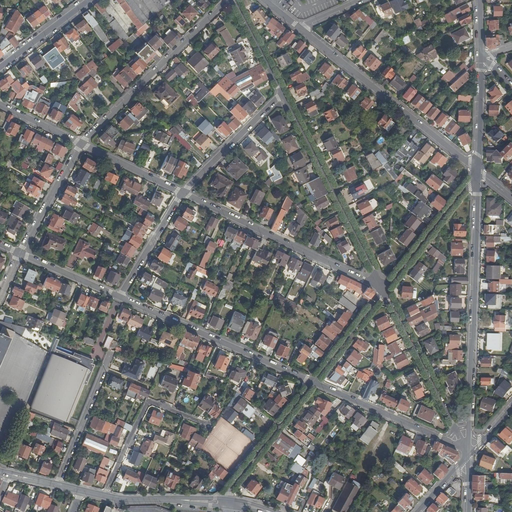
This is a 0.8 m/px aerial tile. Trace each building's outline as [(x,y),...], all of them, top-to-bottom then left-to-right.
[(134,28),(136,31),(143,26),(135,15),(123,0),(115,0),(136,27),(134,28)] [(143,26),(145,23),(148,21),(138,7),(132,0),(123,0),(135,15),(143,26)] [(159,11),(152,0),(143,0),(154,16),(159,11)] [(152,0),(159,11),(167,4),(172,1),(171,0),(152,0)] [(204,0),(197,0),(199,2),(197,4),(199,6),(199,7),(199,8),(200,7),(203,10),(209,4),(204,0)] [(408,8),(405,1),(402,2),(401,0),(393,0),(390,2),(395,13),(399,11),(408,8)] [(105,10),(99,2),(94,6),(106,22),(109,25),(113,22),(114,20),(111,17),(110,18),(104,10),(105,10)] [(392,13),(387,3),(380,6),(380,5),(376,7),(377,8),(376,8),(379,16),(381,19),(385,17),(385,16),(392,13)] [(470,11),(467,4),(457,9),(448,13),(444,15),(448,23),(457,19),(455,16),(461,13),(462,15),(470,11)] [(189,21),(198,12),(193,7),(190,5),(182,13),(189,21)] [(44,19),(50,14),(44,6),(38,11),(44,19)] [(266,17),(259,8),(252,13),(261,24),(264,22),(265,21),(267,19),(266,17)] [(23,20),(23,19),(16,10),(14,13),(4,29),(6,29),(7,28),(10,31),(9,33),(12,35),(14,35),(22,21),(23,20)] [(374,21),(359,10),(350,16),(353,21),(359,16),(362,21),(365,19),(370,25),(374,21)] [(38,23),(44,19),(38,11),(32,15),(38,23)] [(89,17),(85,12),(82,15),(95,32),(104,43),(108,40),(99,27),(91,16),(89,17)] [(457,19),(461,27),(465,24),(470,22),(469,20),(469,19),(467,14),(457,19)] [(32,28),(38,23),(32,15),(26,20),(32,28)] [(181,27),(186,23),(179,16),(175,19),(179,23),(178,24),(181,27)] [(269,32),(276,23),(271,19),(268,17),(267,19),(265,21),(264,22),(267,25),(266,26),(264,28),(269,32)] [(498,18),(493,18),(493,21),(489,21),(489,25),(489,30),(498,29),(498,18)] [(419,19),(414,21),(417,28),(420,27),(422,26),(421,22),(419,19)] [(83,20),(79,23),(85,31),(86,30),(85,29),(88,26),(83,20)] [(119,27),(114,20),(113,22),(109,25),(119,39),(122,43),(124,42),(128,38),(119,27)] [(85,31),(79,23),(75,26),(80,33),(83,31),(84,32),(85,31)] [(136,31),(134,33),(138,36),(149,27),(145,23),(143,26),(136,31)] [(277,38),(279,36),(284,29),(276,23),(269,32),(274,36),(275,39),(277,38)] [(234,42),(223,24),(215,29),(218,34),(220,33),(229,47),(243,39),(242,37),(238,38),(237,41),(234,42)] [(340,31),(333,25),(326,34),(333,40),(340,31)] [(64,34),(71,43),(74,41),(75,42),(80,38),(73,28),(64,34)] [(469,38),(464,28),(452,34),(457,44),(469,38)] [(396,39),(383,29),(374,40),(378,43),(382,39),(383,40),(387,34),(394,40),(395,39),(396,39)] [(163,42),(170,49),(182,37),(180,35),(178,37),(176,34),(175,35),(172,32),(163,41),(163,42)] [(286,46),(294,37),(288,32),(282,39),(281,38),(279,40),(276,43),(276,44),(280,47),(281,47),(283,44),(286,46)] [(341,32),(334,41),(343,48),(348,41),(343,38),(345,35),(341,32)] [(13,48),(18,44),(16,42),(12,37),(14,35),(12,35),(9,33),(8,33),(9,34),(7,36),(6,36),(5,38),(8,42),(9,43),(12,46),(13,48)] [(146,44),(153,51),(163,42),(163,41),(156,34),(146,44)] [(405,44),(411,41),(407,34),(401,38),(405,44)] [(495,47),(500,45),(499,38),(499,35),(496,35),(496,40),(496,41),(494,41),(494,38),(491,38),(491,35),(485,36),(485,47),(489,49),(494,47),(494,44),(495,44),(495,47)] [(62,37),(53,44),(59,53),(68,45),(68,44),(62,37)] [(134,53),(139,48),(129,38),(128,38),(124,42),(134,53)] [(237,49),(243,46),(244,49),(251,46),(247,38),(243,39),(235,44),(237,49)] [(113,51),(115,49),(122,43),(119,39),(107,48),(111,53),(113,51)] [(8,49),(10,47),(8,44),(9,43),(8,42),(7,43),(6,41),(0,45),(0,50),(6,47),(8,49)] [(291,47),(300,54),(306,46),(299,41),(297,44),(295,42),(291,47)] [(210,59),(219,50),(212,43),(203,52),(210,59)] [(233,55),(232,52),(237,49),(235,44),(229,47),(224,50),(228,57),(231,56),(233,55)] [(431,58),(432,57),(435,55),(436,55),(430,45),(423,50),(420,52),(421,53),(418,55),(421,59),(423,61),(425,60),(426,61),(431,58)] [(231,56),(236,65),(247,60),(243,53),(245,51),(244,49),(243,46),(237,49),(232,52),(233,55),(231,56)] [(359,59),(365,51),(359,47),(357,49),(356,49),(352,54),(355,56),(359,59)] [(143,52),(139,48),(134,53),(138,56),(143,52)] [(42,58),(45,62),(52,70),(64,60),(54,49),(42,58)] [(113,51),(121,58),(123,57),(115,49),(113,51)] [(307,52),(304,50),(296,60),(299,64),(302,60),(308,65),(314,58),(307,52)] [(146,64),(150,59),(143,52),(138,56),(140,58),(146,64)] [(207,62),(198,53),(192,59),(187,63),(197,73),(207,62)] [(421,60),(412,53),(410,55),(419,62),(421,60)] [(42,58),(40,54),(30,62),(35,68),(38,65),(39,66),(45,62),(42,58)] [(277,58),(282,67),(286,65),(286,66),(287,65),(291,62),(286,54),(277,58)] [(380,63),(370,55),(364,63),(374,71),(380,63)] [(24,58),(22,60),(25,65),(19,70),(24,76),(32,70),(27,64),(28,63),(24,58)] [(127,65),(136,75),(146,65),(146,64),(140,58),(135,63),(132,60),(127,65)] [(90,71),(93,69),(96,66),(92,61),(86,65),(90,71)] [(93,69),(96,73),(104,66),(101,62),(100,63),(96,66),(93,69)] [(178,75),(180,77),(183,74),(185,75),(186,73),(185,72),(187,70),(180,63),(173,70),(178,75)] [(318,71),(328,79),(330,76),(331,76),(334,73),(332,72),(333,70),(324,63),(318,71)] [(234,85),(239,89),(242,92),(248,89),(268,79),(264,72),(262,73),(260,68),(262,67),(260,64),(238,76),(230,80),(234,85)] [(79,80),(81,78),(90,71),(86,65),(85,66),(75,74),(79,80)] [(130,70),(126,66),(114,77),(123,87),(125,86),(119,81),(122,78),(122,77),(130,70)] [(386,76),(388,77),(389,79),(393,74),(390,71),(391,70),(387,67),(381,74),(385,78),(386,76)] [(92,79),(97,73),(96,73),(93,69),(90,71),(81,78),(83,80),(84,80),(86,82),(79,89),(86,96),(97,84),(92,79)] [(119,81),(125,86),(128,83),(135,76),(130,70),(122,77),(122,78),(119,81)] [(165,78),(169,83),(178,75),(173,70),(165,78)] [(299,84),(310,78),(306,73),(301,75),(299,71),(290,76),(292,80),(296,78),(299,84)] [(445,88),(446,89),(448,91),(450,88),(454,92),(470,77),(465,72),(457,79),(451,84),(449,82),(447,85),(445,88)] [(408,80),(411,83),(416,77),(413,74),(408,80)] [(43,84),(47,83),(49,83),(43,75),(40,78),(43,84)] [(347,82),(337,75),(332,82),(339,88),(340,87),(342,89),(347,82)] [(457,79),(454,75),(453,75),(447,80),(449,82),(451,84),(457,79)] [(10,76),(6,79),(10,85),(14,82),(10,76)] [(225,76),(217,84),(223,89),(225,91),(227,93),(234,85),(230,80),(225,76)] [(402,88),(405,84),(404,83),(403,83),(395,76),(389,84),(397,90),(400,86),(402,88)] [(388,77),(381,86),(384,88),(391,80),(389,79),(388,77)] [(442,77),(440,80),(447,85),(449,82),(447,80),(442,77)] [(3,91),(8,94),(12,87),(10,85),(6,79),(5,78),(0,81),(0,87),(3,91)] [(14,82),(10,85),(12,87),(16,93),(17,94),(18,94),(20,86),(16,81),(14,82)] [(28,85),(26,82),(20,86),(18,94),(24,96),(27,89),(29,86),(28,85)] [(322,92),(323,93),(329,85),(326,82),(321,88),(323,89),(321,91),(322,92)] [(165,83),(160,87),(161,87),(158,90),(157,89),(153,93),(158,99),(161,96),(163,98),(169,104),(178,96),(165,83)] [(212,94),(215,97),(223,89),(217,84),(209,91),(212,94)] [(297,93),(299,96),(301,95),(303,94),(306,92),(305,89),(303,84),(294,88),(297,93)] [(22,104),(34,110),(45,88),(40,86),(39,88),(32,85),(29,85),(29,86),(27,89),(30,90),(26,99),(23,98),(22,100),(23,100),(22,104)] [(192,106),(193,107),(201,100),(204,97),(209,91),(203,85),(200,88),(203,91),(198,96),(198,95),(195,97),(191,94),(185,99),(192,106)] [(227,93),(231,97),(239,89),(234,85),(227,93)] [(346,93),(353,99),(360,91),(352,85),(346,93)] [(409,100),(416,91),(414,89),(414,88),(411,86),(403,96),(409,100)] [(503,96),(497,88),(491,93),(494,97),(491,100),(494,103),(503,96)] [(68,105),(75,112),(78,109),(74,105),(79,97),(81,95),(75,89),(74,92),(76,93),(71,99),(69,102),(68,105)] [(242,92),(247,97),(251,93),(248,89),(242,92)] [(225,91),(223,93),(229,99),(231,97),(227,93),(225,91)] [(254,95),(251,93),(247,97),(258,107),(264,101),(257,94),(256,93),(254,95)] [(424,99),(418,95),(412,103),(417,107),(424,99)] [(245,97),(239,103),(242,106),(248,100),(245,97)] [(359,105),(366,110),(372,102),(368,99),(368,100),(365,97),(359,105)] [(69,102),(62,98),(59,104),(66,108),(68,105),(69,102)] [(242,108),(249,115),(256,108),(249,101),(242,108)] [(431,105),(425,101),(419,108),(424,113),(431,105)] [(61,114),(63,114),(66,108),(59,104),(55,102),(51,109),(52,110),(49,117),(58,121),(61,114)] [(311,118),(319,114),(313,102),(304,106),(311,118)] [(46,113),(48,114),(51,109),(48,108),(48,107),(40,103),(36,111),(40,113),(41,113),(45,115),(46,113)] [(136,116),(135,118),(136,119),(139,122),(149,111),(145,107),(144,109),(138,103),(130,110),(136,116)] [(237,104),(233,108),(235,110),(237,112),(241,108),(242,108),(237,104)] [(501,106),(496,106),(491,106),(491,116),(500,116),(501,106)] [(432,119),(438,111),(433,107),(426,114),(432,119)] [(247,115),(247,114),(241,108),(237,112),(235,114),(241,120),(244,117),(246,119),(248,116),(247,115)] [(334,112),(332,108),(324,113),(328,121),(338,116),(336,111),(334,112)] [(137,126),(140,123),(139,122),(136,119),(135,119),(127,111),(124,114),(126,116),(118,124),(124,130),(133,122),(137,126)] [(468,111),(458,111),(458,121),(468,121),(468,111)] [(441,126),(447,118),(441,114),(435,121),(441,126)] [(10,122),(13,116),(9,115),(3,127),(7,128),(10,122)] [(65,125),(73,131),(77,125),(78,126),(78,127),(81,123),(72,115),(65,125)] [(380,125),(387,131),(394,123),(390,120),(386,117),(384,115),(377,123),(380,125)] [(233,116),(230,118),(233,120),(230,123),(228,125),(233,130),(240,123),(233,116)] [(279,133),(288,129),(282,117),(279,116),(272,120),(277,130),(278,130),(279,133)] [(448,118),(441,126),(453,135),(459,128),(451,121),(452,119),(450,116),(448,118)] [(216,130),(206,120),(198,129),(203,133),(206,137),(209,134),(210,134),(212,134),(213,133),(216,130)] [(19,126),(10,122),(7,128),(7,130),(6,132),(11,134),(14,136),(19,126)] [(226,136),(231,130),(223,122),(216,129),(220,132),(221,131),(226,136)] [(172,123),(166,129),(169,131),(174,126),(172,123)] [(176,138),(184,147),(188,150),(191,147),(183,139),(179,135),(178,137),(177,136),(175,134),(176,133),(177,135),(180,132),(183,135),(186,132),(177,123),(174,126),(169,131),(172,135),(176,138)] [(398,130),(402,133),(406,128),(402,125),(398,130)] [(358,136),(359,137),(366,128),(363,126),(357,134),(358,136)] [(110,127),(104,133),(111,139),(117,133),(110,127)] [(269,132),(263,127),(256,134),(263,142),(271,135),(278,142),(279,137),(271,129),(269,132)] [(505,135),(499,128),(498,128),(494,132),(493,131),(489,135),(497,143),(505,135)] [(33,133),(24,129),(21,134),(23,135),(22,138),(29,142),(33,133)] [(155,139),(171,147),(176,138),(172,135),(171,137),(167,135),(168,132),(163,130),(162,132),(159,131),(158,131),(157,131),(156,132),(158,133),(155,139)] [(111,139),(104,133),(99,138),(103,142),(104,142),(107,144),(108,144),(109,145),(112,146),(115,143),(111,139)] [(195,141),(204,150),(212,142),(206,137),(203,133),(195,141)] [(470,141),(465,133),(458,137),(462,145),(470,141)] [(37,146),(41,137),(35,134),(28,149),(34,152),(37,146)] [(282,141),(289,154),(298,149),(291,136),(282,141)] [(43,148),(47,140),(41,137),(37,146),(43,148)] [(328,152),(338,147),(333,137),(323,142),(328,152)] [(52,146),(53,143),(47,140),(43,148),(49,151),(52,146)] [(118,146),(117,148),(131,154),(135,146),(131,144),(131,142),(130,141),(129,143),(121,140),(118,146)] [(412,146),(405,140),(397,150),(405,156),(407,154),(410,157),(417,148),(413,145),(412,146)] [(503,160),(505,157),(502,154),(489,141),(489,143),(493,147),(488,147),(488,156),(490,156),(490,161),(498,162),(498,163),(503,163),(503,160)] [(150,152),(152,145),(142,143),(141,150),(150,152)] [(244,149),(251,157),(252,156),(257,151),(258,150),(251,143),(244,149)] [(54,147),(52,146),(49,151),(44,163),(45,163),(59,171),(62,165),(52,160),(55,154),(62,158),(66,149),(56,144),(54,147)] [(419,152),(418,151),(413,158),(418,161),(419,160),(423,163),(434,150),(426,144),(419,152)] [(511,144),(502,154),(505,157),(509,161),(511,157),(511,144)] [(386,164),(388,162),(378,150),(375,148),(372,153),(380,163),(384,167),(386,164)] [(336,156),(337,158),(342,155),(338,149),(330,153),(333,158),(336,156)] [(257,151),(252,156),(258,162),(261,159),(263,160),(267,157),(261,150),(258,152),(257,151)] [(384,168),(384,167),(380,163),(372,153),(370,150),(364,153),(375,173),(384,168)] [(446,160),(437,152),(430,161),(433,164),(435,162),(441,166),(446,160)] [(300,169),(306,166),(299,153),(290,158),(295,168),(298,166),(300,169)] [(167,156),(160,169),(170,174),(177,161),(167,156)] [(236,158),(230,165),(233,168),(230,172),(236,179),(246,169),(238,161),(238,160),(236,158)] [(418,161),(413,158),(411,160),(421,167),(423,164),(423,163),(419,160),(418,161)] [(93,167),(95,163),(86,159),(82,166),(90,171),(93,167)] [(179,162),(173,174),(181,178),(182,175),(184,176),(188,166),(179,162)] [(282,177),(275,164),(271,169),(274,175),(270,178),(272,182),(282,177)] [(386,164),(384,167),(384,168),(395,181),(397,178),(386,164)] [(47,177),(52,169),(44,165),(42,168),(40,173),(47,177)] [(301,184),(311,179),(306,170),(308,169),(306,166),(300,169),(295,172),(301,184)] [(348,182),(357,177),(353,171),(351,168),(343,172),(344,175),(343,176),(344,179),(346,178),(348,182)] [(443,180),(448,184),(451,180),(452,181),(457,174),(451,170),(449,168),(447,169),(445,172),(444,174),(446,176),(443,180)] [(75,187),(81,190),(90,174),(81,169),(74,182),(77,183),(75,187)] [(413,176),(404,169),(397,178),(395,181),(397,183),(400,179),(404,175),(410,180),(413,176)] [(114,184),(118,177),(108,172),(104,179),(114,184)] [(215,194),(222,199),(232,184),(218,174),(212,184),(219,188),(215,194)] [(436,190),(442,182),(432,175),(426,183),(436,190)] [(30,184),(40,190),(44,183),(34,177),(30,184)] [(138,193),(141,186),(137,184),(138,183),(135,182),(134,182),(128,179),(127,178),(126,177),(125,177),(124,178),(123,179),(124,180),(125,181),(121,190),(125,192),(126,190),(137,195),(138,193)] [(317,199),(327,193),(319,177),(308,183),(317,199)] [(93,189),(96,191),(101,181),(97,179),(93,189)] [(36,197),(40,190),(30,184),(25,182),(21,190),(33,196),(34,195),(36,197)] [(355,187),(354,184),(348,187),(354,199),(364,194),(359,185),(355,187)] [(420,200),(425,205),(426,203),(425,202),(426,201),(423,199),(425,197),(417,191),(418,189),(414,186),(413,187),(409,184),(405,189),(411,194),(420,200)] [(68,186),(63,193),(64,194),(72,198),(76,192),(77,190),(73,187),(72,188),(68,186)] [(246,195),(236,189),(228,201),(234,205),(235,203),(240,206),(246,195)] [(250,201),(258,205),(264,194),(256,190),(250,201)] [(161,193),(156,191),(151,200),(150,202),(158,206),(162,197),(160,196),(161,193)] [(150,202),(151,200),(138,193),(137,195),(141,197),(141,199),(150,203),(150,202)] [(72,198),(64,194),(60,201),(68,205),(68,204),(73,206),(76,200),(75,200),(72,198)] [(147,209),(150,203),(141,199),(141,197),(137,195),(133,203),(146,211),(147,209)] [(431,205),(439,211),(446,202),(437,195),(431,203),(431,205)] [(292,201),(287,196),(281,208),(271,230),(275,232),(281,219),(283,220),(292,201)] [(319,208),(319,210),(328,205),(325,197),(316,201),(318,204),(315,205),(317,209),(319,208)] [(301,201),(299,202),(301,206),(309,202),(307,198),(305,199),(301,201)] [(361,199),(356,202),(362,215),(372,210),(371,209),(367,202),(367,200),(366,201),(363,202),(361,199)] [(373,199),(367,202),(371,209),(372,208),(373,209),(378,204),(373,199)] [(487,215),(501,215),(501,204),(495,204),(495,199),(488,199),(487,215)] [(427,213),(431,209),(425,205),(420,200),(411,212),(419,219),(424,214),(425,211),(427,213)] [(20,218),(21,219),(26,211),(28,207),(18,202),(12,213),(17,216),(20,218)] [(268,219),(272,210),(264,206),(260,215),(268,219)] [(300,216),(296,224),(295,224),(294,226),(290,234),(295,236),(300,226),(302,227),(308,216),(299,208),(298,208),(297,206),(294,213),(300,216)] [(143,216),(146,212),(137,207),(135,210),(139,212),(138,213),(143,216)] [(66,208),(62,215),(60,218),(62,218),(74,225),(76,220),(79,215),(66,208)] [(181,217),(190,222),(196,213),(186,208),(185,210),(185,211),(181,217)] [(279,210),(276,209),(270,221),(273,223),(279,210)] [(367,225),(369,229),(370,229),(376,226),(371,216),(374,215),(374,216),(378,214),(377,212),(373,214),(373,213),(370,215),(364,218),(362,219),(366,225),(367,225)] [(413,232),(422,220),(419,219),(411,212),(410,212),(404,220),(406,221),(404,225),(413,232)] [(12,213),(7,224),(10,225),(7,231),(14,235),(15,232),(16,232),(22,222),(19,221),(15,219),(17,216),(12,213)] [(60,218),(54,214),(50,221),(50,222),(50,223),(49,223),(46,227),(56,233),(59,228),(57,227),(59,224),(60,224),(61,223),(59,222),(62,218),(60,218)] [(153,218),(147,215),(144,219),(145,220),(143,223),(148,226),(153,218)] [(182,230),(187,222),(178,216),(174,224),(176,226),(176,227),(178,229),(179,228),(182,230)] [(214,228),(218,220),(212,217),(211,217),(205,229),(209,231),(211,226),(214,228)] [(325,223),(329,229),(338,224),(335,217),(325,223)] [(143,233),(146,228),(136,222),(133,227),(143,233)] [(93,223),(87,233),(92,235),(98,226),(93,223)] [(376,226),(370,229),(372,232),(371,233),(373,238),(374,237),(378,244),(386,240),(384,235),(385,235),(379,224),(376,226)] [(453,236),(465,236),(465,226),(460,226),(460,225),(453,224),(453,236)] [(493,234),(494,232),(490,231),(491,230),(494,230),(496,230),(496,226),(486,225),(486,234),(493,234)] [(92,235),(96,238),(100,230),(109,235),(110,233),(98,226),(92,235)] [(338,240),(345,236),(340,226),(330,231),(334,238),(336,237),(338,240)] [(141,238),(143,233),(133,227),(131,232),(134,234),(141,238)] [(233,239),(237,232),(227,227),(224,234),(233,239)] [(402,236),(410,241),(415,235),(407,229),(402,236)] [(121,240),(126,243),(136,248),(141,240),(133,235),(134,234),(131,232),(127,230),(121,240)] [(323,238),(329,243),(331,239),(325,233),(322,230),(319,233),(323,237),(323,238)] [(246,235),(238,231),(237,232),(233,239),(231,243),(240,247),(246,235)] [(181,237),(173,232),(165,246),(173,251),(181,237)] [(318,239),(320,235),(315,233),(310,243),(317,246),(319,242),(320,240),(318,239)] [(47,235),(44,240),(41,249),(47,251),(49,247),(61,252),(64,242),(49,236),(47,235)] [(249,247),(253,239),(247,236),(242,246),(245,248),(246,245),(249,247)] [(406,246),(410,241),(402,236),(399,240),(406,246)] [(497,237),(487,236),(487,247),(495,247),(495,239),(497,239),(497,237)] [(257,248),(260,242),(253,239),(249,247),(256,250),(257,248)] [(462,255),(462,239),(453,239),(451,239),(451,255),(462,255)] [(97,252),(87,248),(85,247),(86,243),(80,240),(74,254),(80,256),(82,253),(84,254),(94,259),(97,252)] [(337,245),(341,254),(350,249),(345,240),(337,245)] [(215,244),(209,241),(207,245),(205,249),(208,250),(206,253),(205,252),(201,261),(200,261),(197,266),(203,269),(211,252),(212,252),(215,244)] [(126,243),(120,252),(121,253),(130,258),(132,254),(131,253),(132,252),(133,252),(136,248),(126,243)] [(444,263),(446,257),(429,244),(427,246),(431,249),(428,252),(435,258),(436,257),(440,259),(444,263)] [(171,254),(172,253),(163,248),(157,257),(166,263),(169,259),(172,261),(174,256),(171,254)] [(264,251),(257,248),(256,250),(252,260),(264,266),(270,253),(264,251)] [(388,250),(379,255),(384,264),(395,259),(390,249),(388,250)] [(496,249),(486,249),(486,252),(488,252),(488,262),(496,262),(496,252),(496,249)] [(284,266),(289,257),(277,251),(275,256),(281,259),(279,264),(284,266)] [(125,267),(130,258),(121,253),(116,261),(125,267)] [(296,276),(299,271),(298,270),(301,263),(297,260),(295,260),(291,258),(288,265),(291,267),(288,272),(296,276)] [(454,273),(463,274),(464,260),(455,259),(454,273)] [(162,265),(154,260),(151,264),(152,264),(150,267),(158,272),(162,265)] [(252,260),(250,264),(262,270),(264,266),(252,260)] [(423,272),(427,268),(419,262),(414,269),(421,275),(423,276),(425,273),(423,272)] [(304,263),(303,263),(299,271),(296,276),(296,277),(305,281),(312,267),(304,263)] [(436,274),(442,266),(438,263),(432,271),(436,274)] [(208,276),(210,272),(207,270),(203,269),(197,266),(193,264),(189,272),(187,277),(192,280),(194,274),(196,270),(208,276)] [(101,278),(105,269),(98,266),(94,275),(97,276),(101,278)] [(489,266),(488,279),(500,279),(501,279),(501,266),(489,266)] [(29,269),(24,280),(32,283),(36,273),(29,269)] [(408,276),(416,282),(421,275),(414,269),(408,276)] [(196,270),(194,274),(204,279),(205,277),(207,278),(208,276),(196,270)] [(116,285),(120,275),(110,271),(106,280),(110,282),(112,283),(116,285)] [(322,284),(325,276),(317,272),(313,279),(322,284)] [(156,277),(153,275),(152,277),(144,273),(140,280),(152,287),(153,283),(156,277)] [(346,286),(349,279),(341,275),(340,277),(338,282),(341,284),(346,286)] [(167,284),(156,277),(153,283),(161,287),(165,288),(167,284)] [(50,289),(54,280),(50,278),(49,279),(46,278),(43,286),(50,289)] [(231,288),(234,283),(233,283),(233,282),(229,281),(226,279),(222,288),(225,289),(226,286),(231,288)] [(373,290),(349,279),(346,286),(356,291),(361,294),(364,296),(365,295),(370,299),(374,294),(373,290)] [(57,292),(61,284),(58,283),(58,282),(54,280),(50,289),(57,292)] [(203,289),(208,292),(212,293),(211,295),(215,296),(219,288),(215,286),(216,285),(207,281),(203,289)] [(34,292),(36,286),(28,282),(25,289),(34,292)] [(500,292),(500,282),(491,282),(490,291),(500,292)] [(68,292),(71,287),(62,283),(59,292),(68,296),(70,293),(68,292)] [(450,295),(460,296),(461,284),(456,284),(450,284),(450,295)] [(20,298),(23,291),(14,287),(12,292),(13,292),(14,293),(14,294),(13,295),(20,298)] [(401,297),(412,298),(412,288),(402,287),(402,291),(402,293),(401,297)] [(153,289),(152,290),(149,297),(159,302),(163,293),(159,291),(153,289)] [(187,297),(175,292),(170,303),(175,305),(176,304),(183,307),(187,297)] [(497,294),(487,294),(487,302),(489,302),(489,305),(490,305),(497,305),(497,294)] [(83,308),(88,298),(80,295),(76,304),(78,305),(83,308)] [(281,304),(283,298),(277,295),(274,301),(276,302),(281,304)] [(434,300),(433,295),(421,301),(423,305),(434,300)] [(24,301),(13,296),(9,305),(20,310),(24,301)] [(93,297),(90,296),(86,305),(90,306),(90,310),(93,311),(98,300),(93,298),(93,297)] [(356,307),(341,296),(338,302),(352,313),(356,307)] [(451,311),(458,312),(459,308),(460,308),(460,298),(451,298),(451,307),(452,307),(451,311)] [(105,312),(109,304),(104,302),(103,303),(101,303),(99,309),(105,312)] [(294,310),(297,305),(291,302),(290,304),(284,302),(282,305),(287,307),(294,310)] [(404,315),(410,326),(414,324),(422,320),(426,318),(437,313),(437,312),(437,311),(435,304),(419,312),(415,304),(406,308),(409,313),(404,315)] [(192,305),(188,313),(192,315),(193,314),(197,316),(202,318),(205,310),(196,306),(192,305)] [(331,316),(330,317),(333,320),(342,327),(346,322),(345,322),(351,313),(342,306),(341,308),(343,310),(342,313),(343,313),(337,320),(331,316)] [(64,328),(67,320),(64,319),(66,314),(54,309),(52,313),(49,312),(45,320),(64,328)] [(123,309),(119,318),(126,321),(128,317),(130,312),(123,309)] [(242,314),(235,311),(232,316),(240,319),(242,314)] [(458,321),(458,312),(451,311),(450,311),(450,321),(458,321)] [(428,321),(438,317),(438,316),(437,313),(426,318),(428,321)] [(140,329),(141,326),(143,321),(139,319),(139,318),(135,316),(131,314),(129,318),(127,323),(140,329)] [(209,317),(206,323),(212,326),(215,327),(220,329),(223,321),(213,316),(212,318),(209,317)] [(239,332),(244,321),(240,319),(232,316),(228,327),(234,330),(239,332)] [(379,331),(389,326),(385,316),(375,321),(379,331)] [(496,330),(496,331),(506,331),(506,316),(497,316),(497,319),(496,319),(496,327),(495,327),(495,330),(496,330)] [(44,323),(44,322),(33,318),(32,320),(30,320),(29,323),(31,323),(30,327),(35,329),(36,328),(39,329),(41,323),(44,323)] [(333,320),(329,327),(337,333),(342,327),(333,320)] [(422,320),(414,324),(421,336),(430,332),(429,329),(427,330),(425,327),(426,327),(422,320)] [(247,321),(242,333),(246,334),(251,323),(247,321)] [(255,339),(260,327),(251,323),(246,334),(245,335),(246,335),(255,339)] [(329,327),(327,325),(322,332),(332,340),(337,333),(329,327)] [(149,339),(152,331),(141,326),(140,329),(136,336),(148,341),(149,339)] [(0,365),(14,332),(3,327),(0,333),(0,365)] [(391,328),(381,333),(383,338),(384,338),(387,343),(396,339),(391,328)] [(267,335),(266,334),(264,339),(265,340),(263,344),(273,348),(279,335),(270,331),(269,335),(267,335)] [(173,336),(173,335),(168,333),(163,332),(159,342),(158,344),(159,346),(163,347),(165,347),(165,345),(172,348),(177,338),(173,336)] [(196,343),(199,338),(185,332),(180,343),(194,349),(196,345),(193,344),(194,342),(196,343)] [(490,349),(500,350),(501,334),(489,334),(489,338),(490,338),(490,349)] [(323,350),(330,341),(322,335),(315,343),(323,350)] [(445,347),(445,350),(448,350),(459,350),(459,346),(461,346),(461,340),(459,340),(459,335),(450,335),(449,344),(448,344),(448,347),(445,347)] [(113,339),(108,337),(103,348),(108,349),(110,346),(113,339)] [(438,350),(432,338),(424,342),(430,354),(438,350)] [(299,340),(298,342),(300,344),(303,345),(299,351),(301,352),(306,356),(307,355),(311,350),(310,349),(299,340)] [(364,351),(369,345),(365,342),(364,343),(362,341),(361,342),(357,340),(353,346),(358,350),(360,348),(364,351)] [(386,361),(401,353),(395,342),(387,346),(392,354),(384,358),(386,361)] [(323,352),(313,344),(310,349),(311,350),(314,352),(317,355),(319,356),(323,352)] [(57,345),(31,408),(66,421),(68,415),(70,416),(83,384),(86,377),(88,378),(94,364),(92,364),(79,358),(60,351),(61,347),(57,345)] [(207,356),(210,348),(206,346),(206,347),(201,345),(199,350),(198,349),(197,351),(198,352),(195,359),(201,361),(204,355),(207,356)] [(285,358),(289,349),(280,345),(276,353),(285,358)] [(183,348),(178,346),(174,356),(179,358),(181,354),(183,348)] [(360,356),(353,350),(346,359),(354,365),(360,356)] [(461,360),(462,350),(459,350),(448,350),(448,355),(448,364),(455,365),(455,360),(461,360)] [(304,360),(306,356),(301,352),(296,359),(303,365),(306,361),(304,360)] [(398,368),(408,363),(403,354),(393,359),(398,368)] [(80,355),(79,358),(92,364),(93,360),(80,355)] [(223,371),(228,359),(224,357),(220,355),(214,367),(223,371)] [(492,356),(484,356),(484,362),(483,366),(493,366),(493,359),(492,359),(492,356)] [(144,363),(136,360),(133,369),(125,366),(122,374),(137,380),(144,363)] [(352,366),(346,361),(341,367),(338,365),(333,370),(334,371),(341,376),(345,370),(348,372),(352,366)] [(236,367),(234,371),(241,374),(239,378),(240,379),(244,379),(247,372),(236,367)] [(203,376),(203,374),(189,370),(186,369),(185,372),(188,372),(185,379),(184,378),(182,383),(194,388),(199,375),(203,376)] [(504,369),(502,374),(501,377),(506,380),(507,378),(506,377),(509,373),(504,369)] [(239,378),(241,374),(234,371),(232,370),(228,378),(238,382),(240,379),(239,378)] [(362,373),(358,371),(357,374),(356,376),(360,378),(359,379),(363,381),(362,382),(368,385),(373,373),(368,371),(367,372),(363,370),(362,373)] [(341,376),(334,371),(328,378),(329,380),(336,383),(337,382),(344,387),(348,381),(341,376)] [(274,386),(279,378),(274,376),(270,375),(265,372),(261,380),(263,381),(274,386)] [(405,377),(411,387),(420,382),(414,372),(405,377)] [(460,383),(454,372),(444,378),(449,387),(448,387),(448,388),(448,389),(450,393),(459,388),(457,384),(460,383)] [(120,390),(124,380),(112,375),(107,385),(120,390)] [(163,386),(170,389),(174,390),(177,380),(166,376),(165,381),(164,380),(163,382),(164,382),(163,386)] [(246,383),(243,381),(242,383),(239,388),(237,391),(237,392),(239,395),(246,383)] [(505,382),(499,388),(507,395),(511,388),(509,386),(511,385),(507,381),(506,382),(505,382)] [(140,388),(131,383),(126,395),(136,399),(136,397),(140,388)] [(279,389),(281,397),(289,394),(291,391),(289,385),(283,387),(282,385),(278,387),(278,388),(276,388),(277,390),(279,389)] [(422,390),(419,385),(412,388),(417,398),(423,395),(420,391),(422,390)] [(367,387),(362,399),(366,401),(370,392),(374,393),(375,391),(367,387)] [(149,391),(140,388),(136,397),(141,399),(142,395),(147,397),(149,391)] [(253,393),(253,392),(247,388),(242,395),(249,400),(250,398),(252,398),(254,394),(253,393)] [(507,395),(499,388),(496,392),(504,397),(507,395)] [(243,397),(239,395),(237,392),(227,406),(229,407),(233,401),(236,404),(234,407),(240,413),(241,412),(249,419),(255,411),(247,404),(241,399),(243,397)] [(394,407),(397,401),(381,394),(379,399),(386,402),(385,404),(390,406),(391,406),(394,407)] [(214,405),(216,401),(206,395),(199,405),(209,412),(214,405)] [(279,407),(280,407),(286,400),(281,397),(279,395),(273,402),(279,407)] [(482,407),(493,411),(497,401),(485,397),(482,407)] [(324,416),(329,411),(332,403),(320,398),(320,399),(317,398),(315,402),(319,404),(318,405),(315,409),(321,414),(324,416)] [(277,409),(279,407),(273,402),(272,401),(270,399),(263,409),(272,416),(277,410),(277,409)] [(405,411),(408,403),(400,399),(397,408),(405,411)] [(221,410),(214,405),(209,412),(208,413),(216,418),(221,410)] [(348,419),(355,411),(347,405),(345,408),(343,407),(341,410),(342,411),(341,413),(348,419)] [(430,422),(434,412),(418,405),(414,414),(417,415),(417,416),(430,422)] [(234,417),(237,414),(237,413),(231,408),(229,407),(227,406),(226,409),(228,411),(224,418),(228,421),(230,418),(232,416),(234,417)] [(315,409),(312,407),(309,411),(317,418),(321,414),(315,409)] [(308,410),(301,420),(311,428),(318,418),(317,418),(309,411),(308,410)] [(158,425),(162,414),(153,411),(149,421),(158,425)] [(362,426),(367,421),(357,413),(353,417),(355,419),(354,420),(355,420),(353,423),(358,427),(360,424),(362,426)] [(318,434),(329,420),(324,416),(321,419),(324,421),(315,431),(318,434)] [(113,424),(94,417),(90,427),(108,434),(112,436),(116,426),(113,424)] [(298,421),(294,426),(302,433),(307,426),(302,422),(301,423),(298,421)] [(376,429),(379,424),(372,421),(370,426),(359,438),(366,444),(378,430),(376,429)] [(66,435),(69,427),(64,425),(63,429),(60,427),(60,425),(54,423),(52,429),(66,435)] [(192,438),(194,433),(195,432),(196,429),(184,424),(182,428),(186,430),(185,431),(184,431),(181,436),(185,438),(186,436),(192,438)] [(125,433),(126,430),(123,429),(118,426),(114,437),(112,436),(109,443),(116,446),(120,436),(122,431),(123,432),(125,433)] [(511,429),(509,426),(501,436),(510,444),(511,442),(511,429)] [(65,439),(66,435),(52,429),(49,428),(48,431),(51,433),(50,434),(65,439)] [(256,444),(258,441),(254,437),(255,436),(245,429),(245,430),(243,428),(241,432),(253,442),(256,444)] [(304,438),(310,443),(312,441),(307,437),(306,436),(305,436),(297,430),(293,434),(302,440),(304,438)] [(169,444),(174,434),(166,431),(163,439),(155,435),(153,440),(163,444),(164,442),(169,444)] [(36,436),(36,437),(49,443),(50,441),(51,438),(37,433),(36,436)] [(199,449),(206,439),(194,433),(192,438),(188,444),(199,449)] [(302,448),(280,433),(271,445),(275,448),(282,453),(285,455),(293,461),(297,455),(302,448)] [(312,441),(315,438),(309,433),(307,437),(312,441)] [(86,434),(81,447),(84,448),(91,451),(103,456),(108,446),(109,443),(105,442),(86,434)] [(411,447),(413,443),(410,441),(410,440),(402,436),(396,449),(405,453),(406,451),(409,452),(411,447)] [(141,449),(139,453),(144,455),(149,457),(155,442),(146,438),(145,443),(142,449),(141,449)] [(425,453),(428,444),(418,440),(415,447),(418,448),(416,452),(422,454),(424,454),(425,453)] [(502,452),(506,447),(498,440),(495,444),(492,447),(500,454),(502,452)] [(59,453),(63,443),(58,442),(55,448),(54,447),(53,450),(59,453)] [(256,444),(253,442),(243,455),(244,456),(243,457),(245,459),(256,444)] [(439,452),(442,445),(435,442),(432,449),(439,452)] [(16,454),(27,459),(31,448),(20,444),(16,454)] [(40,455),(44,447),(36,444),(32,452),(40,455)] [(317,449),(310,444),(307,448),(314,453),(317,449)] [(457,451),(442,445),(439,452),(438,454),(441,457),(442,455),(448,459),(449,458),(454,463),(458,457),(457,451)] [(511,448),(508,445),(506,447),(502,452),(505,455),(511,448)] [(282,453),(275,448),(272,452),(279,457),(282,453)] [(264,456),(274,463),(277,459),(267,452),(264,456)] [(278,466),(285,455),(282,453),(279,457),(277,459),(274,463),(278,466)] [(167,460),(177,464),(180,459),(173,456),(173,455),(170,454),(170,455),(169,455),(167,460)] [(304,469),(312,457),(309,454),(305,460),(301,467),(304,469)] [(441,457),(438,454),(436,458),(442,463),(445,459),(441,457)] [(44,462),(47,456),(44,455),(44,457),(42,462),(43,463),(40,471),(47,474),(51,465),(44,462)] [(485,455),(483,461),(481,465),(493,470),(495,466),(496,465),(495,465),(497,460),(485,455)] [(74,469),(82,472),(87,460),(79,456),(74,469)] [(305,460),(298,456),(294,462),(295,463),(301,467),(305,460)] [(405,470),(403,468),(393,459),(391,462),(403,473),(405,470)] [(188,469),(190,469),(193,464),(188,461),(185,466),(188,468),(188,469)] [(101,462),(98,469),(96,474),(97,474),(95,479),(104,483),(108,472),(102,470),(104,463),(101,462)] [(222,479),(227,472),(217,463),(204,482),(208,485),(213,478),(213,477),(214,476),(215,473),(216,474),(222,479)] [(300,475),(304,469),(301,467),(295,463),(290,469),(300,475)] [(439,479),(448,470),(441,464),(433,473),(439,479)] [(79,479),(78,484),(91,487),(92,483),(91,483),(94,475),(95,475),(96,474),(98,469),(96,468),(95,470),(90,469),(89,473),(84,472),(82,480),(79,479)] [(426,484),(432,477),(424,469),(417,477),(426,484)] [(123,478),(124,478),(129,480),(134,483),(138,475),(127,470),(123,478)] [(178,482),(179,477),(172,475),(173,474),(169,472),(164,483),(168,485),(167,485),(168,486),(172,488),(173,487),(175,481),(178,482)] [(339,490),(345,478),(333,473),(328,484),(339,490)] [(141,483),(147,486),(151,477),(145,474),(141,483)] [(265,479),(259,474),(255,479),(262,484),(265,479)] [(300,475),(295,483),(299,486),(302,487),(307,479),(300,475)] [(197,489),(203,481),(196,476),(190,484),(197,489)] [(147,486),(153,488),(158,479),(151,477),(147,486)] [(415,495),(422,488),(411,479),(404,486),(415,495)] [(254,495),(261,486),(252,480),(246,488),(254,495)] [(351,484),(347,482),(332,510),(335,511),(345,511),(360,485),(353,481),(351,484)] [(293,486),(284,482),(282,487),(290,491),(290,489),(293,486)] [(295,483),(293,486),(290,489),(290,491),(289,492),(295,495),(297,489),(299,486),(295,483)] [(290,491),(282,487),(276,499),(284,502),(289,492),(290,491)] [(485,489),(474,489),(474,495),(476,495),(476,500),(489,500),(490,495),(485,495),(485,489)] [(311,505),(313,506),(314,505),(318,496),(319,493),(313,490),(307,503),(311,505)] [(289,492),(284,502),(293,506),(295,503),(294,502),(292,501),(295,495),(289,492)] [(7,497),(5,496),(2,502),(15,507),(20,496),(13,493),(12,495),(9,493),(7,497)] [(398,504),(404,508),(412,499),(405,493),(397,503),(398,504)] [(450,498),(444,493),(436,502),(442,506),(443,504),(445,505),(450,498)] [(48,509),(51,500),(48,498),(43,497),(44,495),(40,494),(36,504),(48,509)] [(29,498),(21,495),(20,496),(15,507),(15,508),(23,511),(29,498)] [(318,496),(314,505),(319,507),(321,503),(322,504),(325,499),(318,496)]
